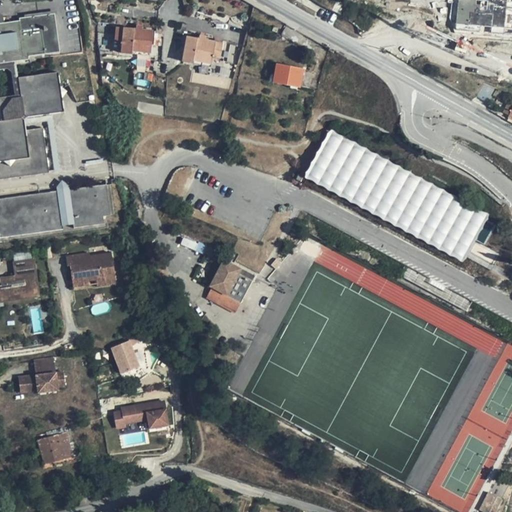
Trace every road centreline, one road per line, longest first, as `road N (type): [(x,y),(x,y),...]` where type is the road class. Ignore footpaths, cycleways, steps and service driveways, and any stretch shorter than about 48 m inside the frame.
road 1 (residential): [(319,511),(183,471),(75,511)]
road 2 (secondary): [(271,0),(384,62)]
